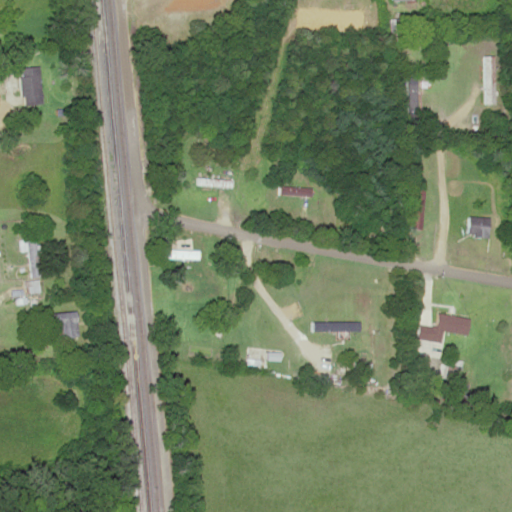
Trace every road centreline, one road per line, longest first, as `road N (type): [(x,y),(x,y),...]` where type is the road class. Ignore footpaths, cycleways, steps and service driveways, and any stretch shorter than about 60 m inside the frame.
road 1 (residential): [(168,511),(119,0)]
road 2 (residential): [(511,280),(138,210)]
